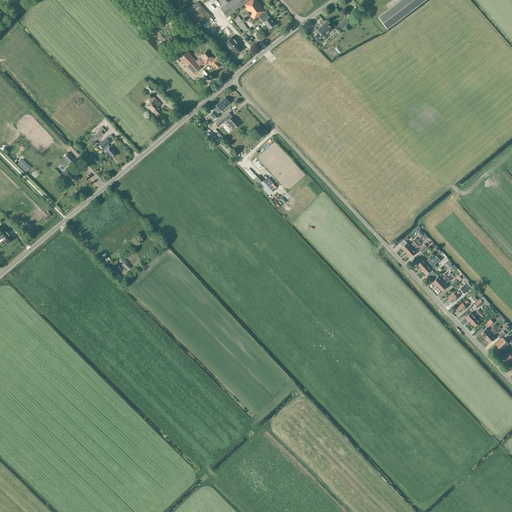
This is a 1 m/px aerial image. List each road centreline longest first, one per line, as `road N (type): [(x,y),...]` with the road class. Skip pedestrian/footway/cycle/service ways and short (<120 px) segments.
road 1 (unclassified): [(511,386),(231,80)]
road 2 (unclassified): [(0,275),(231,80)]
